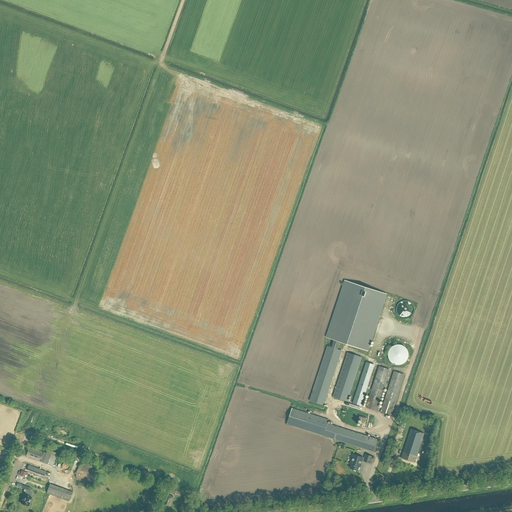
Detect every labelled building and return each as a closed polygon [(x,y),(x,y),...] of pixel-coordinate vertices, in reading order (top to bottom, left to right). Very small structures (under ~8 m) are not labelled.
[(345,281),(327,338),(368,351),(380,315),(387,294),(345,281)] [(409,356),(408,352),(406,348),(403,346),(399,345),(395,345),(392,347),(389,350),(388,354),(389,358),(391,362),(394,364),(398,365),(402,365),(405,363),(408,360),(409,356)] [(324,406),(342,351),(327,346),(310,401),(324,406)] [(348,402),(362,358),(347,353),(333,397),(348,402)] [(361,406),(375,365),(366,362),(353,404),(361,406)] [(376,411),(390,370),(379,366),(366,408),(376,411)] [(391,416),(404,375),(394,371),(380,412),(391,416)] [(374,452),(378,439),(328,423),(329,420),(292,408),(287,424),(374,452)] [(414,463),(424,433),(411,429),(401,458),(414,463)] [(428,459),(434,440),(432,439),(430,444),(427,443),(422,457),(428,459)] [(41,461),(44,452),(30,446),(27,456),(41,461)] [(53,466),(58,453),(46,449),(41,461),(53,466)] [(361,465),(364,458),(353,454),(350,464),(352,464),(350,468),(358,471),(360,464),(361,465)] [(371,463),(373,457),(365,454),(363,461),(371,463)] [(45,476),(47,471),(29,465),(27,469),(45,476)] [(32,492),(33,489),(17,484),(16,487),(26,490),(24,495),(23,495),(20,503),(28,506),(31,497),(32,492)] [(69,501),(73,492),(51,484),(47,493),(69,501)] [(170,507),(174,497),(165,494),(162,503),(170,507)]
